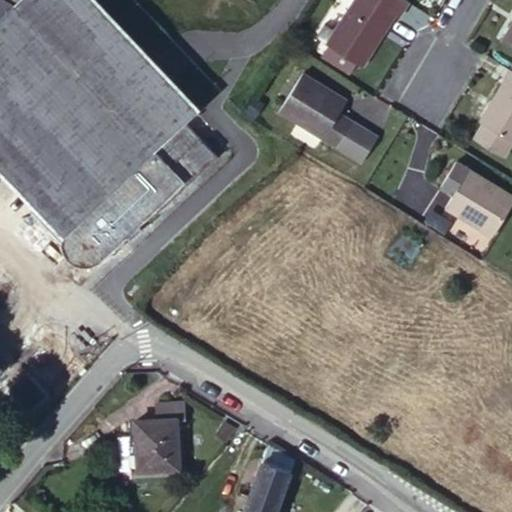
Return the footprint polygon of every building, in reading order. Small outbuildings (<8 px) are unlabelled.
[(0,0),(0,166),(62,233),(61,240),(61,247),(64,253),(68,258),(73,262),(79,265),(88,266),(96,265),(105,256),(141,222),(144,225),(220,154),(187,119),(204,103),(165,61),(106,0),(0,0)] [(401,14),(409,0),(349,0),(325,40),(328,42),(356,60),(364,66),(397,12),(401,14)] [(511,20),(501,40),(511,47),(511,20)] [(328,42),(322,51),(350,69),(356,60),(328,42)] [(511,69),(510,68),(498,86),(478,118),(484,121),(511,139),(511,69)] [(302,70),(276,110),(360,163),(378,136),(339,111),(347,99),(302,70)] [(511,145),(511,139),(484,121),(474,137),(505,156),(511,145)] [(440,203),(466,220),(469,217),(489,229),(490,227),(511,194),(453,158),(437,183),(448,191),(440,203)] [(469,217),(466,220),(487,233),(489,229),(469,217)] [(177,416),(177,419),(185,419),(186,401),(158,401),(157,416),(177,416)] [(138,430),(138,463),(177,462),(177,419),(177,416),(157,416),(139,416),(138,430)] [(226,422),(217,435),(224,439),(233,427),(226,422)] [(119,463),(138,463),(138,430),(120,430),(119,463)] [(261,455),(240,511),(273,511),(290,467),(261,455)]
